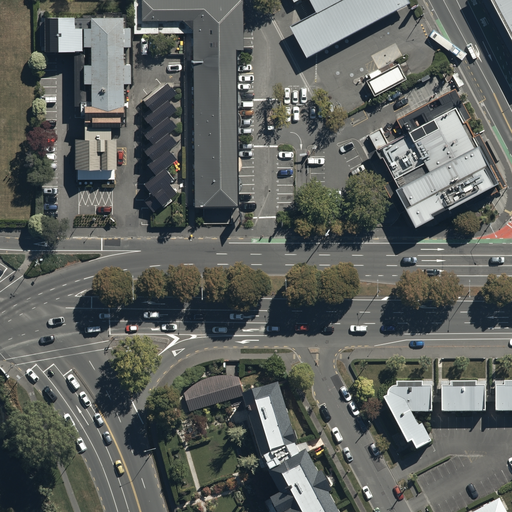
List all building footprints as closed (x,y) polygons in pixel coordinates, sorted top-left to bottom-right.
[(192,206),(236,206),(234,48),(242,48),(241,0),(140,0),(140,21),(183,20),(190,29),(192,206)] [(310,0),(317,11),(291,24),(308,55),(409,1),(408,0),(310,0)] [(511,0),(499,0),(511,23),(511,0)] [(74,16),(42,17),(42,49),(73,49),(74,104),(81,104),(81,118),(85,118),(85,125),(85,138),(111,138),(111,125),(120,125),(120,119),(123,119),(123,103),(123,81),(130,81),(130,65),(120,65),(120,45),(129,45),(129,27),(125,27),(125,16),(91,16),(74,16)] [(406,79),(398,64),(366,80),(374,95),(406,79)] [(174,93),(167,84),(145,101),(154,112),(145,119),(152,128),(144,135),(151,144),(142,151),(150,160),(144,165),(152,174),(140,183),(149,193),(140,200),(154,217),(181,194),(171,182),(175,179),(165,167),(176,158),(167,148),(174,143),(165,132),(172,125),(165,116),(173,109),(165,100),(174,93)] [(470,117),(456,89),(401,116),(398,119),(406,134),(389,143),(381,128),(368,135),(395,187),(391,189),(411,226),(498,182),(478,144),(465,120),(470,117)] [(75,138),(76,168),(78,168),(78,180),(116,180),(116,168),(117,168),(117,138),(111,138),(85,138),(75,138)] [(194,387),(185,394),(191,413),(246,397),(240,378),(230,376),(221,376),(210,378),(204,381),(194,387)] [(346,511),(311,448),(305,451),(300,441),(281,381),(247,392),(266,458),(271,468),(283,493),(272,498),(280,511),(346,511)] [(505,386),(496,386),(496,411),(511,410),(511,381),(505,382),(505,386)] [(451,386),(443,386),(443,412),(486,411),(486,387),(477,387),(477,382),(451,382),(451,386)] [(420,426),(413,412),(433,412),(432,387),(423,387),(423,384),(399,384),(399,388),(393,388),(390,391),(389,396),(385,398),(409,444),(413,442),(417,449),(432,442),(423,424),(420,426)] [(504,511),(498,499),(471,511),(504,511)]
